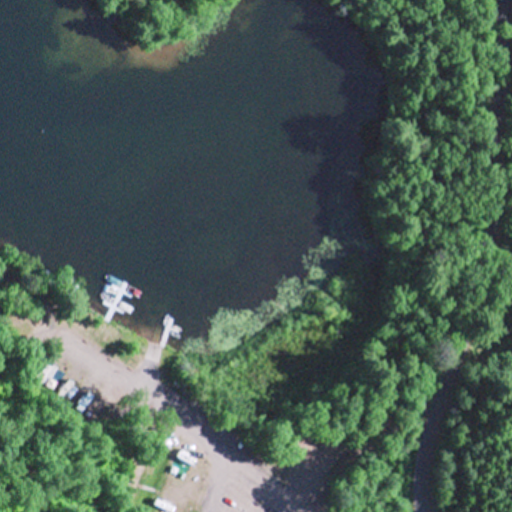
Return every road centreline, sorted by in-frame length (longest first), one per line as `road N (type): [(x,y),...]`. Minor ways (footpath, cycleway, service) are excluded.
road 1 (residential): [(501,0),(497,241),(431,422),(422,511)]
road 2 (residential): [(96,364),(220,445),(222,511)]
